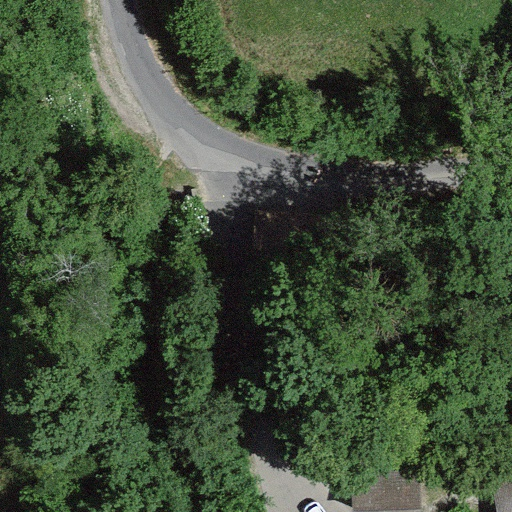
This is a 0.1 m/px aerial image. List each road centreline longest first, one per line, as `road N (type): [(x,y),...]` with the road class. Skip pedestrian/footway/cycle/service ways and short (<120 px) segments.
road 1 (unclassified): [(511,175),(429,188),(303,188),(232,169),(175,128),(152,97),(118,0)]
road 2 (track): [(175,128),(160,316),(184,511)]
